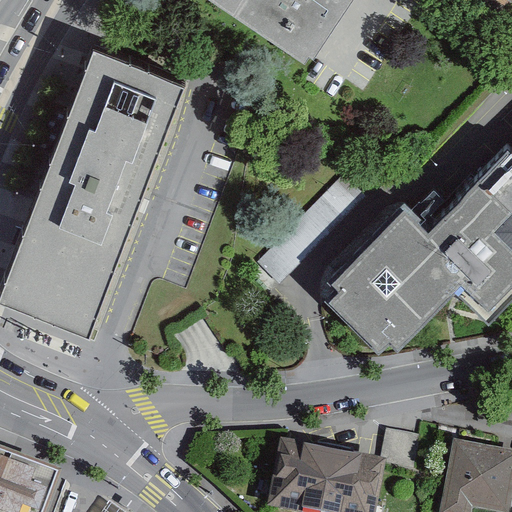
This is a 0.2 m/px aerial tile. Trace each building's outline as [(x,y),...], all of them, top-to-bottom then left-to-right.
[(349,0),(210,0),(304,61),(309,53),(313,56),(315,52),(349,0)] [(1,286),(95,321),(186,75),(93,40),(1,286)] [(511,138),(433,220),(411,198),(337,274),(345,282),(330,297),(378,344),(390,333),(399,342),(459,281),(493,315),(511,296),(511,138)] [(276,279),(363,191),(343,172),(256,259),(276,279)] [(424,434),(390,427),(382,460),(417,468),(424,434)] [(374,511),(385,462),(289,443),(276,506),(308,511),(374,511)] [(509,511),(511,496),(511,457),(460,447),(448,511),(471,511),(473,506),(505,511),(509,511)] [(0,511),(46,511),(61,473),(0,450),(0,511)]
